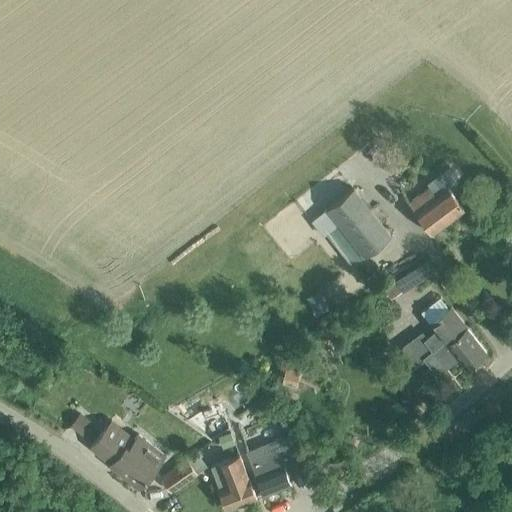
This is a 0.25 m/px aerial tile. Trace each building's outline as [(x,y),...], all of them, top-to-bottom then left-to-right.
[(459,179),(449,166),(427,183),(430,187),(409,202),(432,234),(466,209),(449,186),(459,179)] [(354,187),(327,208),(365,255),(391,235),(381,222),(388,217),(380,206),(373,211),(354,187)] [(416,264),(402,278),(411,287),(425,273),(416,264)] [(416,365),(426,357),(438,373),(457,358),(466,369),(486,353),(451,307),(430,323),(437,331),(427,339),(422,333),(403,348),(416,365)] [(86,410),(75,421),(91,437),(102,426),(86,410)] [(109,462),(117,468),(140,486),(165,455),(137,434),(136,435),(112,416),(90,444),(110,460),(109,462)] [(288,473),(308,465),(290,433),(246,451),(263,495),(292,483),(288,473)] [(211,466),(219,489),(227,510),(257,498),(249,477),(248,477),(239,455),(211,466)] [(188,459),(162,477),(171,491),(197,473),(188,459)] [(186,490),(168,506),(173,511),(177,511),(193,498),(186,490)]
